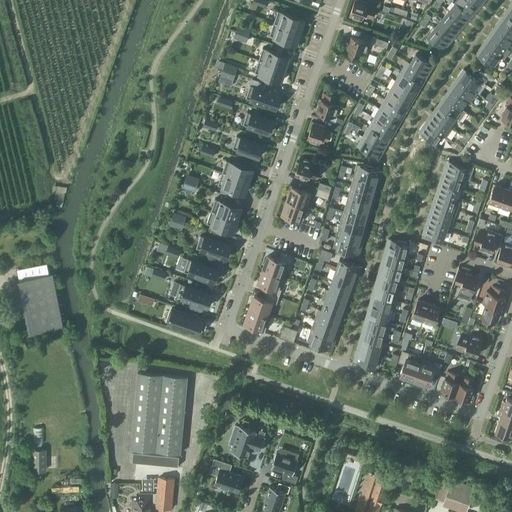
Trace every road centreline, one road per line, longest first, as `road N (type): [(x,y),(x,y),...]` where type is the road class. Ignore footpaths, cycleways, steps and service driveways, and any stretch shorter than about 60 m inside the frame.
road 1 (residential): [(340,0),(227,330),(342,368)]
road 2 (residential): [(342,368),(409,129),(500,0)]
road 3 (residential): [(342,368),(480,414)]
road 4 (track): [(0,99),(25,92),(27,84),(6,0)]
